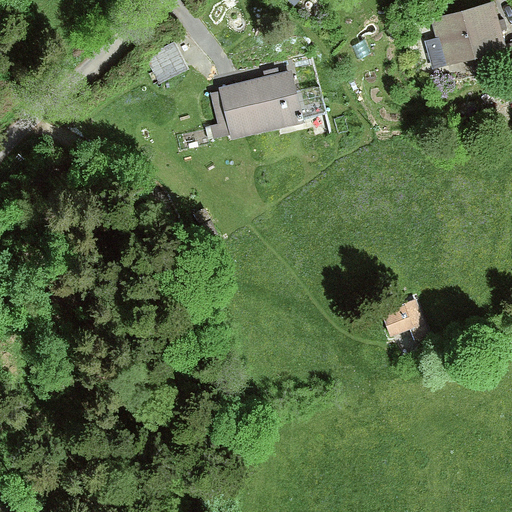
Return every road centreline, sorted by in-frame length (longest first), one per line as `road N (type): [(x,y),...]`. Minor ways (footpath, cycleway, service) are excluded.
road 1 (unclassified): [(0,157),(158,0)]
road 2 (track): [(34,118),(102,168),(182,253)]
